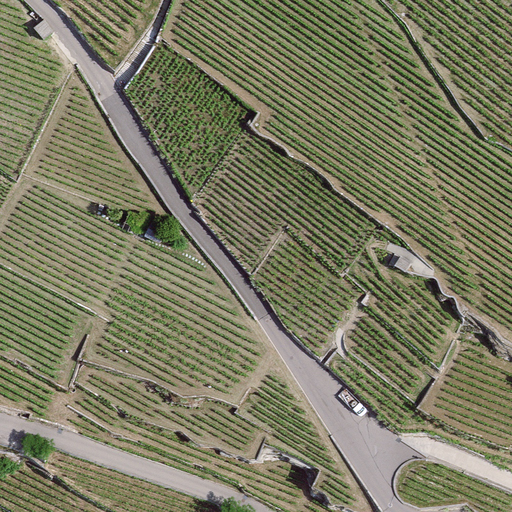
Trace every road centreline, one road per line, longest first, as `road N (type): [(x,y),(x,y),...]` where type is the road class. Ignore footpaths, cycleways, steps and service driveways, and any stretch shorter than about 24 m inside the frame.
road 1 (unclassified): [(40,0),(360,457)]
road 2 (unclassified): [(270,511),(0,418)]
road 3 (track): [(360,457),(425,447),(511,480)]
